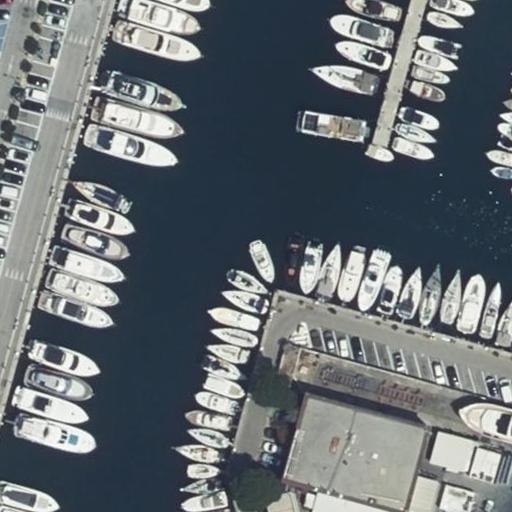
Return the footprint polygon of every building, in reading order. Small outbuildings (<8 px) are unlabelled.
[(307,394),(428,427),(479,441),(492,399),(320,350),(307,394)] [(405,511),(428,427),(307,394),(285,478),(405,511)] [(443,433),(435,462),(465,470),(473,441),(443,433)] [(479,447),(473,468),(495,474),(501,454),(479,447)] [(295,511),(290,492),(269,497),(272,511),(295,511)]
